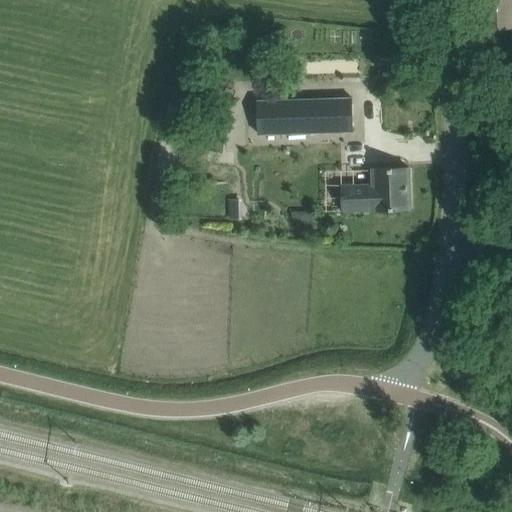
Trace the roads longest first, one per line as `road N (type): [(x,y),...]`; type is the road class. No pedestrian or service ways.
road 1 (unclassified): [(400,394),(330,383),(222,405),(143,409),(0,375)]
road 2 (unclassified): [(450,250),(452,0)]
road 3 (unclassified): [(400,394),(434,328),(450,250)]
